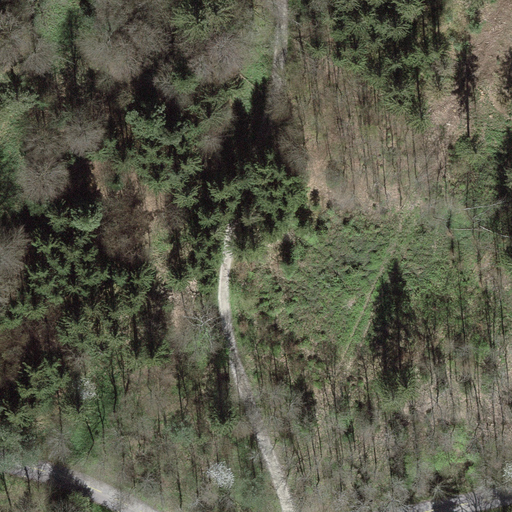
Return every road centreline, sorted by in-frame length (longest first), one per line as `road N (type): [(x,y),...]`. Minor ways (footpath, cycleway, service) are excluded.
road 1 (track): [(279,0),(274,90),(235,212),(224,297),(233,355),(287,511)]
road 2 (track): [(0,458),(77,481),(140,511)]
